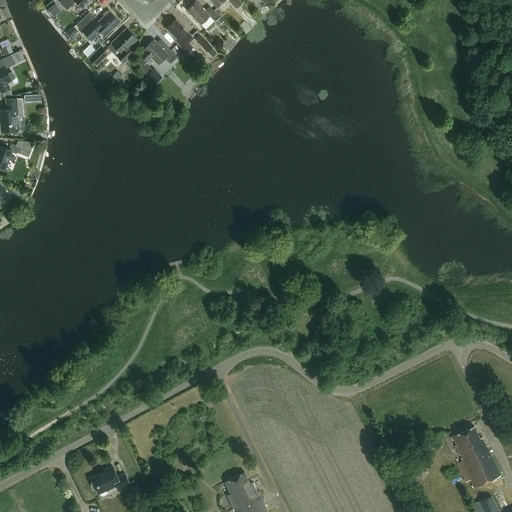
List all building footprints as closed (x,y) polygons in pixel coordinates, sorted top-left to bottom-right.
[(82,8),(90,0),(61,0),(60,1),(67,9),(76,1),(82,8)] [(242,4),(238,0),(227,0),(236,9),(242,4)] [(49,11),(57,5),(54,1),(46,7),(49,11)] [(214,19),(218,15),(210,6),(205,10),(196,1),(187,9),(201,24),(210,15),(214,19)] [(110,12),(109,11),(107,10),(103,14),(104,17),(105,18),(100,22),(90,12),(77,24),(82,30),(82,33),(88,39),(91,39),(100,30),(104,34),(119,20),(111,12),(110,12)] [(194,47),(187,40),(192,35),(176,18),(166,28),(177,39),(176,40),(181,46),(188,53),(194,47)] [(74,26),(66,33),(70,38),(78,30),(74,26)] [(127,46),(135,38),(136,37),(127,29),(108,47),(113,52),(123,62),(133,52),(127,46)] [(199,33),(194,38),(207,52),(212,47),(199,33)] [(10,37),(1,41),(7,54),(16,50),(10,37)] [(157,44),(154,40),(145,48),(145,49),(140,54),(147,61),(152,56),(159,63),(165,57),(171,62),(177,56),(161,40),(157,44)] [(96,65),(108,53),(100,45),(88,57),(96,65)] [(8,72),(6,68),(16,63),(11,54),(0,59),(0,66),(0,67),(0,89),(1,92),(10,88),(7,82),(12,80),(11,79),(15,77),(12,70),(8,72)] [(161,78),(153,70),(147,76),(155,84),(161,78)] [(1,131),(19,130),(25,130),(24,115),(23,97),(7,98),(7,108),(1,109),(2,120),(0,120),(1,131)] [(9,148),(0,144),(0,167),(11,172),(14,164),(9,162),(13,150),(20,153),(23,147),(11,143),(9,148)] [(0,199),(1,201),(9,193),(0,184),(0,199)] [(474,487),(501,475),(492,455),(491,455),(486,445),(486,446),(482,437),(479,438),(474,425),(451,436),(462,460),(457,462),(466,481),(471,479),(474,487)] [(118,490),(130,485),(125,473),(118,476),(112,465),(103,470),(104,471),(91,478),(98,493),(116,485),(118,490)] [(228,495),(236,511),(268,511),(261,496),(261,497),(258,492),(253,482),(251,483),(245,472),(225,482),(231,493),(228,495)] [(500,511),(492,495),(470,506),(473,511),(500,511)]
